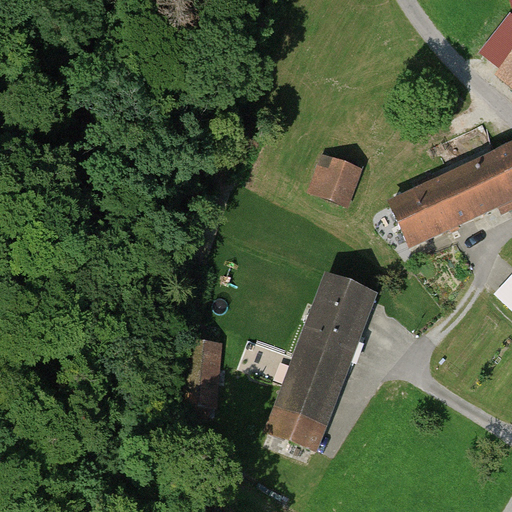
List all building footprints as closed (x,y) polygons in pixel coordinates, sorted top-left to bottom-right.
[(511,58),(502,72),(511,80),(511,58)] [(511,205),(511,147),(404,197),(426,244),(511,205)] [(370,169),(324,154),(312,191),(358,206),(370,169)] [(328,452),(386,292),(334,273),(276,433),(328,452)] [(511,273),(496,291),(511,305),(511,273)] [(225,346),(189,343),(185,392),(221,395),(225,346)]
